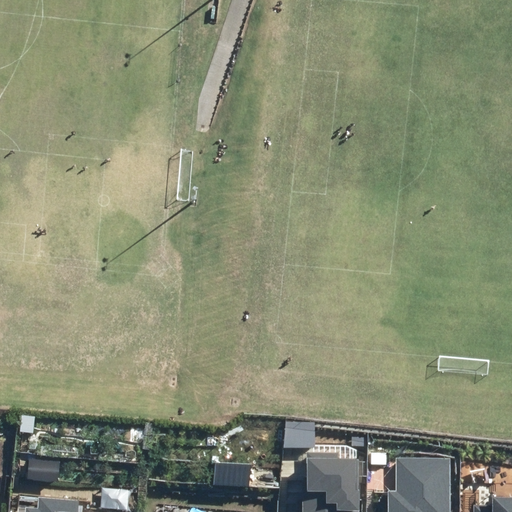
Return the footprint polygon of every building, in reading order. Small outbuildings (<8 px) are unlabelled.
[(302,474),(301,511),(359,511),(360,456),(335,456),(335,449),(308,448),(308,474),(302,474)] [(389,489),(387,511),(455,511),(459,455),(401,452),(400,490),(389,489)] [(60,458),(20,455),(18,485),(58,488),(60,458)] [(511,511),(511,495),(493,495),(493,500),(477,500),(476,511),(511,511)] [(14,508),(13,511),(77,511),(79,500),(40,496),(39,506),(26,505),(25,510),(14,508)]
